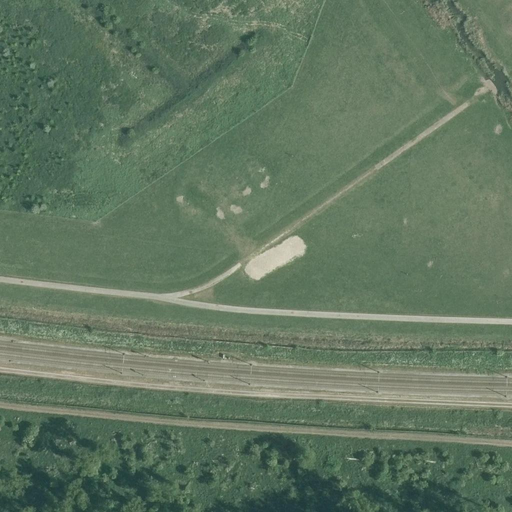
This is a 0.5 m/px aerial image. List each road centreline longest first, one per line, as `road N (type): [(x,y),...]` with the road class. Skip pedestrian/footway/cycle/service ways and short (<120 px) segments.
road 1 (track): [(0,369),(205,390),(511,405)]
road 2 (track): [(148,295),(227,310),(511,321)]
